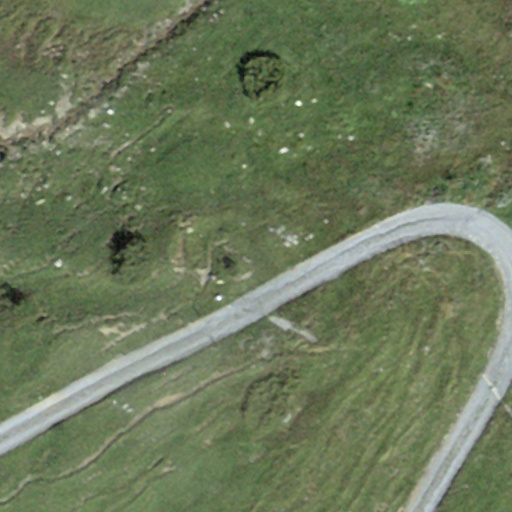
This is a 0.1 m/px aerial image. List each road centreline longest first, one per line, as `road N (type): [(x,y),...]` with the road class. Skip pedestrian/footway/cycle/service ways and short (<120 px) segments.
road 1 (track): [(511,249),(506,235),(465,205),(403,218),(0,430)]
road 2 (track): [(413,511),(511,334)]
